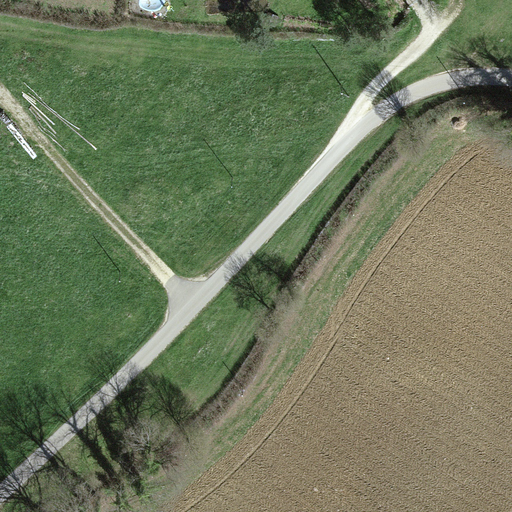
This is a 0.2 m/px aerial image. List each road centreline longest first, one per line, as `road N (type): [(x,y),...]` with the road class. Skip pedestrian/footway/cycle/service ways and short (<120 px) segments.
road 1 (unclassified): [(0,496),(192,308),(349,138),(394,102)]
road 2 (track): [(0,90),(192,308)]
road 3 (track): [(453,3),(364,99),(349,138)]
road 4 (unclassified): [(511,77),(465,77),(394,102)]
